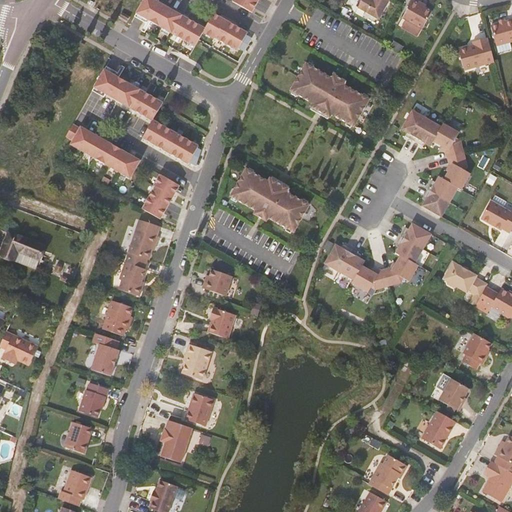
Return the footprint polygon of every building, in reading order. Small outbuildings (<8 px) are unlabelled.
[(144,0),(137,13),(195,47),(199,40),(203,33),(206,29),(170,8),(169,10),(164,7),(165,5),(155,0),(144,0)] [(234,0),(233,1),(253,13),(255,8),(253,6),(256,0),(234,0)] [(390,0),(362,0),(359,7),(379,19),(390,0)] [(432,12),(426,8),(420,5),(422,3),(417,0),(413,0),(403,18),(406,20),(402,27),(418,35),(422,28),(423,29),(432,12)] [(131,16),(123,12),(120,16),(128,21),(131,16)] [(206,29),(203,33),(214,39),(215,38),(238,51),(248,33),(221,17),(219,19),(213,16),(206,29)] [(511,41),(511,20),(506,22),(500,23),(491,26),(497,46),(511,41)] [(465,70),(495,62),(488,38),(473,42),(474,45),(459,49),(465,70)] [(309,64),(307,63),(291,91),(293,92),(298,95),(313,103),(311,107),(312,107),(329,117),(330,118),(332,114),(348,123),(353,126),(354,127),(370,100),(368,99),(363,96),(344,85),(346,82),(334,75),(332,78),(314,67),(309,64)] [(94,87),(153,121),(153,120),(159,110),(163,103),(105,69),(94,87)] [(328,119),(329,117),(312,107),(311,109),(328,119)] [(423,206),(442,217),(459,188),(462,190),(471,174),(466,171),(468,167),(462,141),(457,139),(461,133),(444,124),(442,127),(414,110),(402,130),(408,133),(411,135),(409,138),(421,145),(423,142),(426,143),(432,147),(434,142),(442,146),(448,150),(446,151),(450,165),(452,166),(449,172),(444,180),(440,177),(437,182),(435,185),(431,183),(424,196),(428,198),(426,201),(423,206)] [(189,164),(199,146),(153,120),(153,121),(143,138),(189,164)] [(73,124),(66,136),(73,140),(71,145),(131,179),(141,161),(134,157),(133,158),(122,152),(123,150),(111,143),(110,145),(99,139),(100,137),(87,130),(86,131),(81,128),(73,124)] [(304,199),(303,201),(287,192),(289,189),(271,179),(271,178),(269,181),(253,173),(248,170),(247,169),(231,196),(233,197),(238,200),(257,211),(255,214),(267,221),(269,218),(294,232),(310,205),(308,204),(309,202),(304,199)] [(177,184),(161,174),(154,185),(156,186),(143,209),(161,219),(177,191),(174,189),(177,184)] [(273,176),(271,179),(289,189),(290,186),(273,176)] [(511,215),(490,203),(480,220),(496,229),(501,232),(501,231),(505,234),(509,236),(511,230),(511,214),(511,215)] [(148,259),(149,260),(153,250),(154,244),(156,245),(159,237),(157,236),(160,227),(140,220),(128,253),(129,253),(148,259)] [(337,244),(325,264),(354,280),(353,284),(369,293),(372,287),(376,290),(402,283),(404,278),(410,282),(419,265),(416,264),(432,234),(413,223),(410,229),(408,232),(405,230),(397,243),(401,244),(399,247),(396,253),(401,256),(396,263),(393,269),(391,268),(378,271),(376,273),(371,270),(363,266),(366,261),(360,258),(358,256),(360,253),(347,246),(345,249),(342,248),(337,244)] [(6,234),(0,246),(0,250),(30,265),(38,248),(6,234)] [(30,265),(0,250),(0,257),(28,271),(30,265)] [(148,259),(129,253),(120,279),(123,280),(119,289),(140,296),(143,286),(141,285),(142,282),(146,269),(145,269),(148,259)] [(475,295),(470,303),(476,306),(487,287),(488,285),(476,278),(477,276),(454,262),(444,279),(448,281),(448,283),(454,286),(456,286),(468,293),(469,291),(475,295)] [(209,280),(206,279),(203,288),(226,296),(233,276),(212,270),(210,276),(209,280)] [(511,294),(510,293),(502,289),(499,294),(487,287),(476,306),(488,313),(492,306),(503,312),(503,314),(509,317),(511,317),(511,294)] [(130,319),(131,316),(133,308),(113,301),(103,329),(124,336),(126,329),(128,329),(129,329),(132,320),(130,319)] [(236,315),(214,308),(210,319),(213,320),(209,332),(228,339),(236,315)] [(38,346),(7,331),(0,345),(0,346),(7,349),(3,358),(12,362),(14,358),(30,365),(38,346)] [(120,341),(96,333),(93,342),(100,344),(92,370),(111,376),(120,351),(117,349),(120,341)] [(495,345),(477,335),(466,355),(468,356),(465,363),(478,370),(482,364),(485,366),(490,358),(488,357),(491,351),(495,345)] [(189,356),(186,362),(182,374),(203,380),(212,352),(190,344),(186,355),(189,356)] [(461,403),(464,398),(469,389),(452,379),(440,400),(459,411),(463,404),(461,403)] [(102,405),(103,406),(109,389),(90,383),(88,391),(86,390),(79,411),(98,417),(101,409),(102,405)] [(190,411),(189,411),(186,419),(206,426),(215,400),(194,393),(190,406),(191,406),(190,411)] [(440,449),(456,421),(438,411),(422,439),(440,449)] [(181,463),(193,428),(169,420),(166,429),(165,428),(162,438),(167,440),(166,442),(161,456),(181,463)] [(95,429),(76,423),(68,448),(87,454),(95,429)] [(367,428),(359,424),(357,428),(365,432),(367,428)] [(504,446),(501,444),(495,454),(511,463),(511,436),(510,436),(506,442),(504,446)] [(369,484),(388,495),(399,477),(401,473),(403,475),(408,466),(389,455),(384,464),(382,463),(369,484)] [(502,502),(511,484),(511,472),(491,461),(484,473),(491,477),(493,478),(491,481),(489,480),(483,491),(502,502)] [(62,491),(59,499),(79,506),(82,498),(84,499),(92,477),(72,470),(64,492),(62,491)] [(168,511),(178,487),(161,480),(156,492),(154,491),(150,501),(153,501),(150,508),(159,511),(168,511)] [(359,511),(381,511),(387,502),(371,492),(359,511)]
